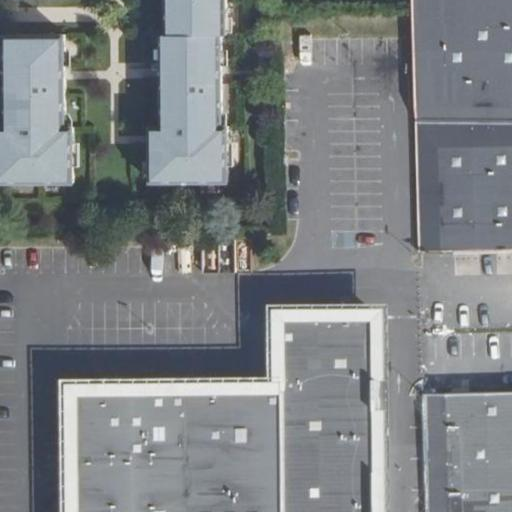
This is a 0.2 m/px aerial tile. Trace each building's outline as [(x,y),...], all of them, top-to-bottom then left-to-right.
[(151,128),(153,184),(230,183),(229,128),(223,128),(222,34),(226,34),(226,0),(167,0),(168,35),(163,35),(163,128),(151,128)] [(511,0),(416,0),(417,4),(417,8),(418,83),(419,116),(421,250),(511,249),(511,0)] [(65,129),(65,35),(5,35),(5,129),(0,128),(0,184),(74,184),(73,129),(65,129)] [(381,511),(380,309),(280,311),(279,383),(281,511),(381,511)] [(72,386),(73,511),(281,511),(279,383),(72,386)] [(511,511),(511,384),(424,387),(426,489),(425,511),(511,511)]
